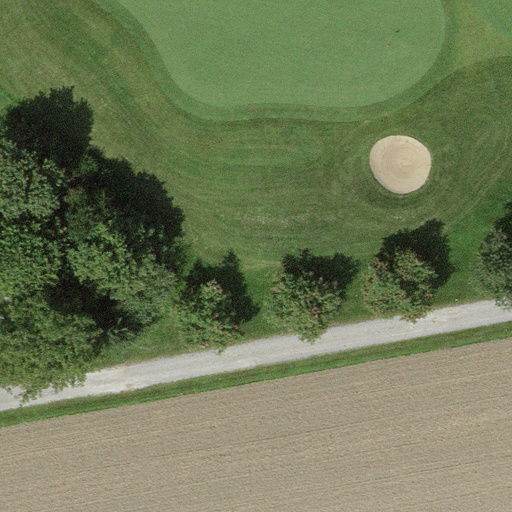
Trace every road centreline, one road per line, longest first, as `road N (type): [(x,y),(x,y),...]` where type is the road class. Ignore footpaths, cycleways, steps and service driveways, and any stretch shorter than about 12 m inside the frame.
road 1 (track): [(511,314),(0,403)]
road 2 (track): [(0,268),(19,343),(77,389)]
